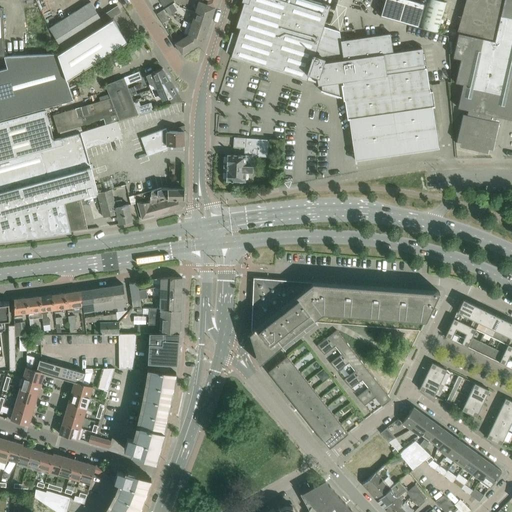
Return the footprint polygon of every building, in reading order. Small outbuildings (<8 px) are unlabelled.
[(238,34),(232,32),(226,51),(232,53),(231,56),(306,80),(308,74),(317,76),(318,85),(321,84),(322,87),(321,91),(323,91),(323,92),(338,97),(338,96),(341,97),(341,96),(343,97),(343,100),(345,100),(347,119),(349,118),(349,120),(350,120),(351,125),(350,125),(352,139),(353,139),(355,156),(356,158),(355,158),(355,160),(357,159),(356,159),(361,158),(394,153),(395,154),(414,151),(413,150),(437,147),(437,148),(439,148),(439,146),(438,146),(437,141),(436,132),(436,131),(432,106),(434,106),(432,91),(429,91),(426,67),(424,67),(422,48),(393,52),(390,33),(341,40),(339,32),(323,27),(330,5),(314,0),(241,0),(242,1),(244,2),(236,26),(240,28),(238,34)] [(384,0),(380,15),(399,21),(405,0),(384,0)] [(412,0),(405,0),(399,21),(418,26),(424,4),(412,0)] [(437,0),(427,0),(420,27),(438,32),(447,3),(437,0)] [(511,0),(466,0),(458,30),(456,39),(511,55),(511,0)] [(211,17),(215,6),(197,1),(193,12),(211,17)] [(62,48),(103,22),(90,2),(49,27),(62,48)] [(168,6),(172,13),(177,10),(173,3),(168,6)] [(157,14),(162,23),(169,19),(163,10),(157,14)] [(193,12),(190,23),(208,28),(211,17),(193,12)] [(113,19),(57,54),(66,80),(127,41),(113,19)] [(184,21),(182,25),(186,27),(184,33),(188,34),(200,38),(204,39),(208,28),(190,23),(184,21)] [(188,34),(188,35),(175,43),(182,54),(198,44),(200,38),(188,34)] [(461,58),(455,82),(463,84),(457,107),(468,109),(467,114),(463,113),(457,141),(461,142),(460,146),(488,153),(488,148),(493,149),(499,121),(495,121),(496,116),(511,119),(511,55),(456,39),(453,56),(461,58)] [(66,80),(57,54),(57,53),(4,56),(7,68),(0,69),(0,119),(74,99),(66,80)] [(155,88),(171,81),(162,68),(146,75),(152,89),(155,88)] [(124,78),(127,85),(142,79),(139,71),(124,77),(124,78)] [(136,108),(134,103),(127,85),(124,78),(106,85),(110,98),(54,115),(58,132),(101,119),(103,125),(117,121),(138,114),(136,108)] [(162,100),(178,94),(179,94),(171,81),(155,88),(152,89),(155,97),(160,95),(162,100)] [(136,108),(138,114),(153,110),(151,103),(141,106),(139,101),(134,103),(136,108)] [(0,153),(54,139),(46,110),(0,122),(0,153)] [(117,121),(103,125),(80,132),(86,149),(122,138),(117,121)] [(166,128),(141,138),(147,156),(168,148),(168,145),(184,145),(184,131),(184,125),(177,127),(177,131),(167,131),(166,128)] [(0,240),(20,238),(45,235),(71,232),(71,231),(64,201),(84,196),(98,192),(96,185),(86,149),(80,132),(54,139),(0,153),(0,240)] [(268,139),(234,137),(233,147),(241,147),(240,155),(227,154),(226,180),(245,181),(245,171),(252,171),(252,156),(267,156),(268,139)] [(150,202),(137,202),(142,219),(184,207),(184,188),(164,188),(160,188),(159,188),(150,191),(150,202)] [(114,201),(112,189),(98,192),(103,217),(117,214),(114,201)] [(71,231),(88,228),(82,205),(86,204),(84,196),(64,201),(71,231)] [(119,224),(132,221),(129,204),(122,206),(121,200),(114,201),(117,214),(119,224)] [(161,278),(161,288),(182,289),(182,277),(170,277),(161,278)] [(420,330),(421,330),(439,291),(253,277),(251,331),(249,332),(259,363),(261,361),(294,403),(316,431),(329,447),(391,398),(389,396),(360,359),(336,330),(331,323),(339,324),(381,327),(405,329),(408,329),(420,330)] [(138,282),(129,283),(130,292),(139,291),(138,282)] [(123,284),(112,286),(116,307),(126,306),(123,284)] [(105,309),(116,307),(112,286),(102,287),(105,309)] [(102,287),(91,289),(95,310),(105,309),(102,287)] [(161,288),(160,298),(181,299),(182,289),(161,288)] [(84,312),(95,310),(91,289),(80,291),(82,305),(83,305),(84,312)] [(139,291),(130,292),(132,301),(140,300),(148,299),(146,290),(139,291)] [(80,291),(65,293),(67,307),(67,309),(73,309),(73,312),(81,311),(80,306),(81,305),(82,305),(80,291)] [(65,293),(52,294),(54,309),(54,312),(61,311),(61,308),(67,307),(65,293)] [(47,310),(54,309),(52,294),(40,296),(42,311),(42,317),(43,324),(50,323),(49,317),(48,317),(47,310)] [(42,317),(42,311),(40,296),(27,297),(29,312),(29,319),(34,318),(42,317)] [(22,313),(29,312),(27,297),(14,299),(14,317),(23,315),(22,313)] [(160,298),(160,308),(181,309),(181,299),(160,298)] [(463,299),(454,318),(459,321),(463,314),(468,316),(474,304),(463,299)] [(2,300),(0,300),(0,318),(9,317),(9,301),(2,301),(2,300)] [(140,300),(132,301),(133,308),(137,308),(142,308),(140,300)] [(474,304),(468,316),(474,319),(470,326),(476,329),(485,309),(474,304)] [(149,325),(138,325),(138,333),(149,332),(179,332),(181,309),(160,308),(150,308),(144,308),(144,314),(150,315),(149,325)] [(476,329),(483,333),(493,313),(485,309),(476,329),(475,329),(476,329)] [(116,311),(117,313),(118,319),(119,319),(127,310),(116,311)] [(501,317),(493,313),(483,333),(492,337),(501,317)] [(70,332),(76,332),(76,326),(74,315),(68,316),(69,327),(70,332)] [(509,321),(501,317),(492,337),(500,341),(509,321)] [(456,328),(461,331),(465,323),(454,318),(445,335),(451,338),(456,328)] [(100,322),(101,333),(119,333),(119,321),(100,322)] [(511,335),(511,322),(509,321),(500,341),(508,344),(508,345),(508,344),(511,335)] [(464,338),(461,343),(467,346),(476,329),(475,329),(476,329),(465,323),(461,331),(466,333),(464,338)] [(149,344),(148,363),(160,363),(162,339),(179,340),(179,332),(149,332),(149,344)] [(119,334),(119,369),(134,369),(136,334),(119,334)] [(162,339),(160,363),(177,364),(179,340),(162,339)] [(511,355),(511,346),(508,344),(508,345),(508,344),(499,362),(505,365),(510,355),(511,355)] [(35,358),(32,368),(31,369),(44,373),(59,377),(62,366),(41,360),(35,358)] [(445,372),(447,369),(446,369),(437,365),(434,363),(432,362),(426,376),(444,384),(449,374),(445,372)] [(26,366),(23,378),(41,383),(44,373),(31,369),(32,368),(26,366)] [(64,378),(74,382),(82,384),(82,383),(85,373),(62,366),(59,377),(64,378)] [(115,368),(103,368),(98,388),(104,390),(108,391),(115,368)] [(137,425),(133,439),(128,437),(124,449),(132,451),(131,455),(156,462),(164,431),(170,403),(173,389),(176,372),(147,369),(148,369),(145,384),(143,397),(140,411),(137,425)] [(426,376),(419,389),(421,390),(424,391),(433,396),(434,396),(435,393),(439,395),(444,385),(444,384),(426,376)] [(38,393),(41,383),(23,378),(20,388),(38,393)] [(74,382),(71,392),(89,397),(93,386),(82,383),(82,384),(74,382)] [(475,383),(468,396),(483,403),(489,390),(487,389),(484,387),(475,383)] [(35,404),(38,393),(20,388),(17,398),(35,404)] [(71,392),(68,402),(86,408),(89,397),(71,392)] [(464,394),(459,405),(463,407),(462,410),(471,414),(474,416),(476,417),(477,416),(482,404),(483,403),(468,396),(464,394)] [(32,414),(35,404),(17,398),(14,409),(32,414)] [(499,411),(511,417),(511,400),(510,400),(507,399),(505,398),(499,411)] [(68,402),(65,413),(83,418),(86,408),(68,402)] [(402,422),(411,428),(422,413),(414,407),(413,406),(408,413),(402,422),(402,423),(402,422)] [(29,424),(32,414),(14,409),(10,408),(7,418),(29,424)] [(507,431),(511,421),(511,417),(499,411),(498,412),(493,424),(507,431)] [(65,413),(62,423),(80,428),(83,418),(65,413)] [(431,419),(422,413),(411,428),(419,435),(431,419)] [(421,433),(430,439),(439,426),(431,419),(419,435),(420,435),(421,433)] [(83,429),(80,428),(62,423),(59,433),(80,439),(83,429)] [(486,437),(488,438),(500,444),(501,444),(507,431),(493,424),(492,425),(487,437),(486,437)] [(448,432),(439,426),(430,439),(438,445),(437,447),(437,448),(448,432)] [(387,427),(380,432),(388,442),(395,437),(387,427)] [(437,448),(446,454),(457,439),(448,432),(437,448)] [(0,461),(6,464),(7,459),(12,441),(2,437),(0,443),(0,461)] [(388,442),(394,448),(396,451),(401,447),(395,437),(388,442)] [(466,445),(457,439),(446,454),(455,460),(466,445)] [(399,453),(413,469),(425,460),(430,455),(415,440),(399,453)] [(23,444),(12,441),(7,459),(17,462),(23,444)] [(23,444),(17,462),(17,463),(27,466),(33,448),(23,445),(23,444)] [(455,460),(463,467),(475,451),(466,445),(455,460)] [(27,466),(38,469),(43,451),(33,448),(27,466)] [(53,454),(43,451),(38,469),(48,472),(54,453),(53,453),(53,454)] [(483,458),(475,451),(463,467),(472,473),(483,458)] [(54,453),(48,472),(48,473),(49,471),(59,474),(64,456),(54,453)] [(75,459),(64,456),(59,474),(69,477),(75,459)] [(472,473),(481,480),(492,464),(483,458),(472,473)] [(75,459),(69,477),(80,480),(85,462),(75,459)] [(428,463),(428,464),(435,469),(438,464),(432,460),(428,463)] [(96,465),(85,462),(80,480),(90,483),(96,465)] [(438,464),(435,469),(444,475),(447,471),(438,464)] [(500,470),(492,464),(481,480),(489,486),(490,486),(501,470),(500,470)] [(137,511),(140,507),(141,508),(151,478),(136,473),(136,472),(128,470),(128,471),(126,470),(125,473),(123,472),(117,470),(114,481),(119,483),(114,494),(109,504),(103,511),(137,511)] [(447,471),(444,475),(452,482),(455,478),(456,476),(448,470),(447,471)] [(389,487),(394,484),(388,476),(383,481),(375,472),(362,484),(376,500),(389,488),(389,487)] [(464,484),(455,478),(452,482),(461,488),(464,484)] [(301,494),(309,509),(315,500),(331,487),(327,482),(325,480),(300,493),(301,494)] [(389,488),(376,500),(384,508),(397,496),(398,496),(400,494),(405,491),(405,490),(407,489),(399,480),(394,484),(389,487),(389,488)] [(464,484),(461,488),(470,495),(473,490),(464,483),(464,484)] [(415,485),(408,491),(417,492),(419,492),(424,499),(426,497),(415,485)] [(353,511),(350,508),(331,487),(315,500),(309,509),(307,511),(353,511)] [(479,501),(483,495),(475,488),(473,490),(470,495),(479,501)] [(36,490),(35,493),(35,494),(36,497),(54,510),(57,511),(68,511),(67,511),(71,498),(47,490),(46,493),(36,490)] [(417,492),(410,497),(419,506),(424,501),(425,501),(424,499),(419,492),(417,492)] [(397,496),(384,508),(387,511),(393,511),(405,502),(404,503),(401,500),(403,498),(400,494),(398,496),(397,496)] [(75,495),(74,498),(73,500),(84,504),(86,498),(75,495)] [(445,511),(453,505),(443,495),(435,502),(445,511)] [(454,504),(458,509),(461,511),(468,511),(471,510),(460,499),(454,504)] [(414,511),(405,502),(393,511),(414,511)]
